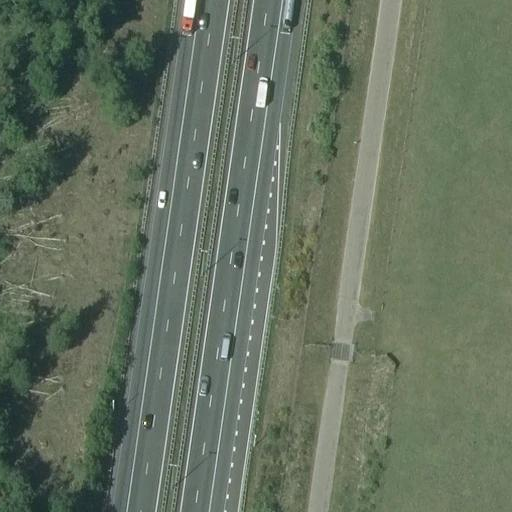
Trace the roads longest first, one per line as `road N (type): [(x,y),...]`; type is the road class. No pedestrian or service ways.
road 1 (motorway): [(199,511),(273,0)]
road 2 (motorway): [(206,0),(133,511)]
road 3 (unclassified): [(318,511),(387,0)]
